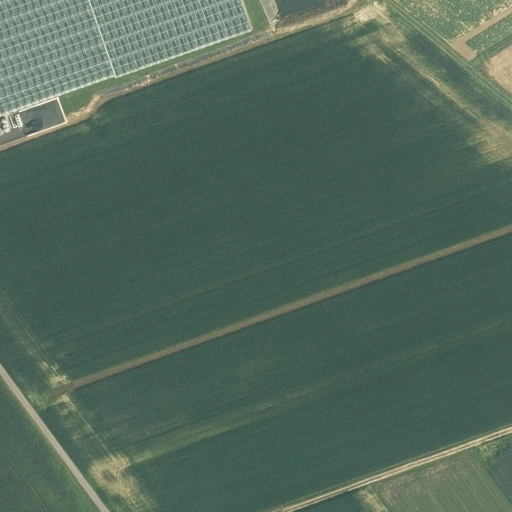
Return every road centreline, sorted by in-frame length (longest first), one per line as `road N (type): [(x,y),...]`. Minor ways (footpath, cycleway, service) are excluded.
road 1 (track): [(314,511),(511,440)]
road 2 (track): [(0,369),(105,511)]
road 3 (track): [(511,107),(380,0)]
